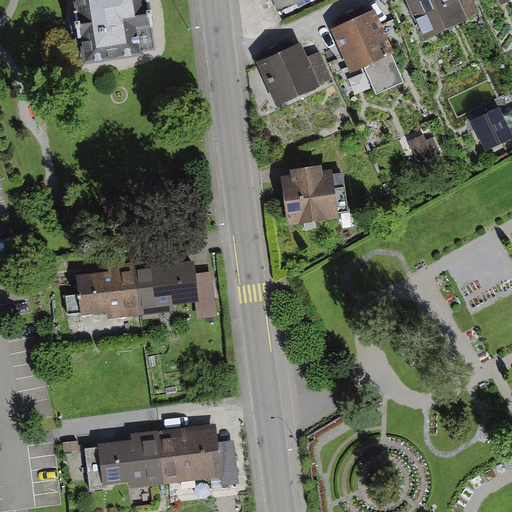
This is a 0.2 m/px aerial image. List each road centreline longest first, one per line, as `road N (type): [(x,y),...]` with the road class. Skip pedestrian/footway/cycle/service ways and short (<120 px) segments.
road 1 (tertiary): [(280,511),(222,54)]
road 2 (residential): [(360,0),(222,54)]
